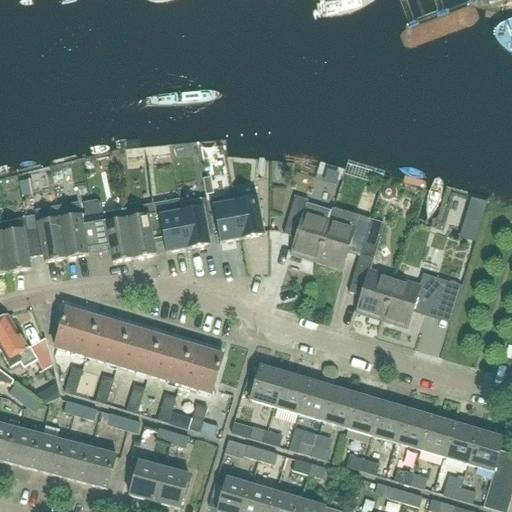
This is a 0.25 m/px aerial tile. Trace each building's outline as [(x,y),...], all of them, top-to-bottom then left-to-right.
[(121,155),(122,172),(141,171),(141,154),(121,155)] [(50,201),(81,198),(77,166),(47,170),(50,201)] [(210,180),(202,181),(205,197),(213,196),(210,180)] [(233,198),(241,242),(263,238),(256,201),(243,203),(241,196),(233,198)] [(315,264),(327,221),(303,214),(306,201),(292,197),(281,235),(294,238),(289,256),(315,264)] [(233,198),(211,202),(219,246),(241,242),(233,198)] [(462,198),(459,221),(469,223),(473,200),(462,198)] [(209,248),(207,235),(212,234),(206,203),(201,204),(200,201),(179,205),(178,205),(187,252),(209,248)] [(89,204),(92,219),(98,248),(98,251),(109,249),(112,266),(133,262),(125,221),(124,212),(102,216),(101,207),(96,202),(89,204)] [(179,205),(178,202),(177,202),(156,206),(159,222),(163,245),(165,256),(187,252),(178,205),(179,205)] [(58,221),(66,262),(88,257),(86,250),(98,248),(92,219),(89,204),(77,206),(79,217),(58,221)] [(327,221),(315,264),(340,271),(346,254),(358,257),(358,256),(369,220),(356,216),(355,218),(332,211),(329,221),(327,221)] [(125,221),(133,262),(155,257),(147,217),(125,221)] [(1,237),(8,276),(30,272),(28,261),(33,260),(27,232),(25,220),(17,221),(19,234),(1,237)] [(380,322),(393,280),(368,272),(372,260),(382,224),(369,220),(358,256),(358,257),(347,293),(360,297),(355,315),(380,322)] [(27,232),(33,260),(43,258),(44,266),(66,262),(58,221),(37,226),(37,230),(27,232)] [(0,278),(8,276),(1,237),(0,237),(0,278)] [(393,280),(380,322),(406,330),(411,313),(424,317),(435,279),(422,275),(418,287),(393,280)] [(86,362),(98,321),(65,311),(53,352),(86,362)] [(21,372),(35,364),(42,375),(52,369),(44,342),(26,352),(7,319),(0,321),(0,358),(7,371),(17,365),(21,372)] [(117,371),(129,330),(98,321),(86,362),(117,371)] [(148,380),(160,339),(129,330),(117,371),(148,380)] [(179,389),(191,348),(160,339),(148,380),(179,389)] [(191,348),(179,389),(208,398),(220,357),(191,348)] [(67,383),(78,387),(82,373),(71,370),(67,383)] [(249,403),(273,410),(283,377),(259,370),(249,403)] [(273,410),(298,417),(307,384),(283,377),(273,410)] [(98,392),(109,396),(113,382),(102,379),(98,392)] [(254,385),(246,382),(244,389),(252,391),(254,385)] [(74,399),(78,387),(67,383),(63,396),(74,399)] [(298,417),(322,425),(332,391),(307,384),(298,417)] [(22,408),(25,394),(16,387),(8,397),(22,408)] [(129,402),(140,405),(144,392),(133,389),(129,402)] [(322,425),(346,432),(356,399),(332,391),(322,425)] [(105,408),(109,396),(98,392),(94,405),(105,408)] [(25,394),(22,408),(33,416),(40,405),(25,394)] [(160,411),(171,414),(174,407),(175,401),(164,398),(160,411)] [(346,432),(371,439),(380,406),(356,399),(346,432)] [(136,417),(140,405),(129,402),(125,414),(136,417)] [(78,420),(82,409),(66,404),(63,416),(78,420)] [(371,439),(395,446),(405,413),(380,406),(371,439)] [(192,421),(203,424),(207,410),(196,407),(194,413),(192,421)] [(82,409),(78,420),(92,425),(96,413),(82,409)] [(167,427),(167,426),(171,414),(160,411),(157,423),(167,427)] [(419,454),(429,420),(405,413),(395,446),(419,454)] [(106,429),(131,436),(136,438),(140,426),(110,417),(106,429)] [(429,420),(419,454),(444,461),(453,428),(429,420)] [(199,436),(203,424),(192,421),(189,430),(188,433),(199,436)] [(453,428),(444,461),(468,468),(478,435),(453,428)] [(263,447),(267,434),(252,430),(252,431),(248,442),(263,447)] [(0,431),(0,467),(8,469),(18,436),(0,431)] [(169,448),(173,436),(158,431),(155,443),(169,448)] [(267,434),(263,447),(279,451),(282,439),(267,434)] [(492,475),(495,466),(498,455),(499,454),(502,442),(501,441),(478,435),(468,468),(492,475)] [(18,436),(8,469),(32,475),(41,442),(18,436)] [(173,436),(169,448),(185,452),(188,440),(173,436)] [(41,442),(32,475),(55,481),(65,448),(41,442)] [(311,461),(315,448),(300,444),(297,456),(311,461)] [(65,448),(55,481),(80,488),(89,454),(65,448)] [(331,453),(315,448),(311,461),(327,465),(331,453)] [(259,465),(262,454),(247,450),(244,460),(259,465)] [(89,454),(80,488),(106,495),(115,461),(89,454)] [(262,454),(259,465),(274,469),(277,458),(262,454)] [(511,458),(498,455),(495,466),(511,470),(511,458)] [(349,459),(345,470),(360,475),(364,463),(349,459)] [(364,463),(360,475),(375,480),(379,467),(364,463)] [(307,478),(310,468),(295,464),(292,474),(307,478)] [(491,478),(511,483),(511,470),(495,466),(492,475),(491,478)] [(138,467),(129,501),(153,507),(161,473),(138,467)] [(310,468),(307,478),(322,483),(325,472),(310,468)] [(161,473),(153,507),(172,511),(176,511),(185,479),(161,473)] [(408,489),(411,477),(397,473),(393,485),(408,489)] [(411,477),(408,489),(423,494),(427,482),(411,477)] [(488,489),(511,495),(511,483),(491,478),(488,489)] [(457,504),(460,492),(463,484),(450,480),(448,488),(445,487),(442,499),(457,504)] [(244,511),(251,490),(226,483),(217,511),(244,511)] [(485,499),(509,505),(511,496),(511,495),(488,489),(485,499)] [(271,511),(275,497),(251,490),(244,511),(271,511)] [(388,503),(403,507),(407,495),(391,491),(388,503)] [(472,508),(472,507),(476,496),(460,492),(457,504),(472,508)] [(418,511),(422,500),(407,495),(403,507),(418,511)] [(275,497),(271,511),(296,511),(299,504),(275,497)] [(488,511),(507,511),(509,505),(485,499),(482,510),(488,511)]
